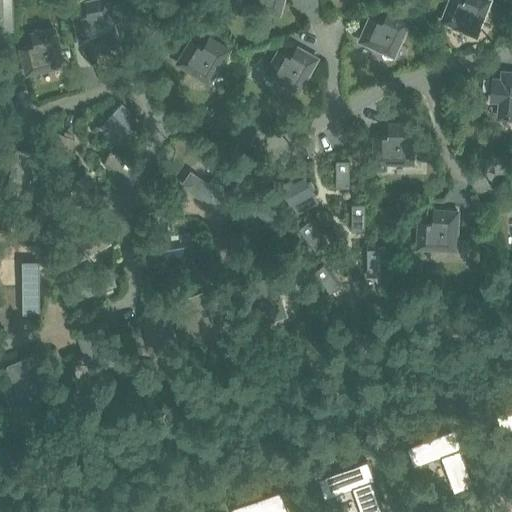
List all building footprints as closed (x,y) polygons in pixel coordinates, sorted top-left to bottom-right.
[(10,0),(0,0),(0,30),(12,30),(10,0)] [(114,32),(106,0),(89,0),(85,1),(88,15),(74,18),(79,40),(114,32)] [(281,15),(285,0),(242,0),(241,4),(281,15)] [(477,37),(491,0),(464,0),(465,0),(464,0),(448,0),(439,22),(477,37)] [(357,42),(395,58),(412,20),(387,9),(382,20),(369,15),(357,42)] [(61,64),(52,28),(30,34),(33,45),(19,49),(25,73),(61,64)] [(179,61),(209,80),(228,49),(210,38),(203,48),(191,41),(179,61)] [(265,73),(299,92),(319,57),(297,44),(291,55),(279,48),(265,73)] [(511,68),(501,68),(500,76),(492,76),(490,101),(498,102),(497,120),(511,120),(511,68)] [(27,104),(45,105),(46,93),(28,92),(27,104)] [(103,117),(104,118),(120,136),(120,137),(135,124),(126,114),(129,111),(121,102),(103,117)] [(415,164),(415,121),(389,121),(389,135),(373,135),(373,164),(415,164)] [(15,149),(3,191),(24,197),(36,155),(15,149)] [(108,149),(102,161),(127,173),(133,161),(108,149)] [(337,159),(336,186),(350,186),(350,159),(337,159)] [(190,169),(181,183),(214,206),(234,178),(219,167),(208,182),(190,169)] [(85,174),(64,190),(72,200),(92,184),(85,174)] [(292,203),(313,192),(314,191),(305,174),(293,181),(291,177),(280,183),(291,204),(292,203)] [(255,186),(231,211),(245,224),(257,211),(273,225),(285,213),(255,186)] [(352,203),(352,230),(366,230),(366,203),(352,203)] [(458,251),(460,208),(434,207),(434,221),(417,220),(415,249),(458,251)] [(309,219),(299,227),(316,249),(326,241),(309,219)] [(101,230),(57,255),(65,270),(110,245),(101,230)] [(191,246),(146,254),(149,271),(194,263),(191,246)] [(368,248),(367,275),(381,275),(381,248),(368,248)] [(37,263),(21,263),(22,311),(37,311),(37,263)] [(324,263),(314,272),(331,293),(341,285),(324,263)] [(108,270),(61,288),(67,305),(114,287),(108,270)] [(273,272),(247,281),(262,322),(287,313),(273,272)] [(201,285),(175,294),(190,335),(215,326),(201,285)] [(165,304),(139,313),(154,354),(179,345),(165,304)] [(105,326),(79,335),(91,371),(117,362),(105,326)] [(31,354),(6,364),(22,405),(47,395),(31,354)] [(511,407),(496,414),(503,433),(511,429),(511,407)] [(456,428),(407,447),(414,466),(441,456),(443,455),(456,489),(461,487),(462,487),(467,485),(473,483),(461,449),(464,448),(456,428)] [(368,461),(318,479),(325,498),(353,488),(354,487),(363,511),(383,511),(372,481),(375,480),(368,461)] [(281,491),(231,509),(232,511),(285,511),(288,511),(281,491)]
